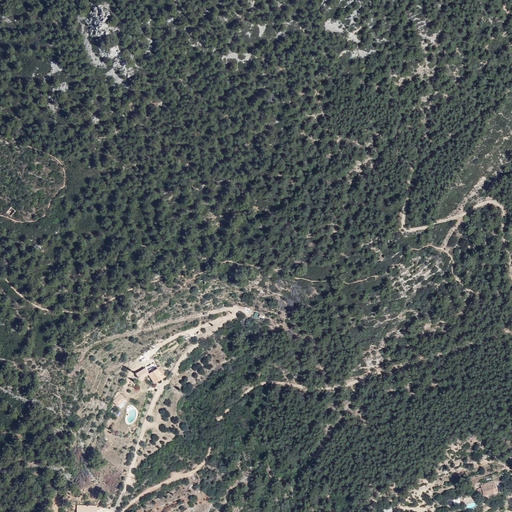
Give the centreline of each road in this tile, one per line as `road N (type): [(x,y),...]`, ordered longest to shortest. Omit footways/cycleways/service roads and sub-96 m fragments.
road 1 (track): [(122,511),(144,492),(197,469),(221,416),(254,386),(344,385),(511,324)]
road 2 (track): [(511,274),(499,200),(424,228),(400,224),(412,167),(511,86)]
